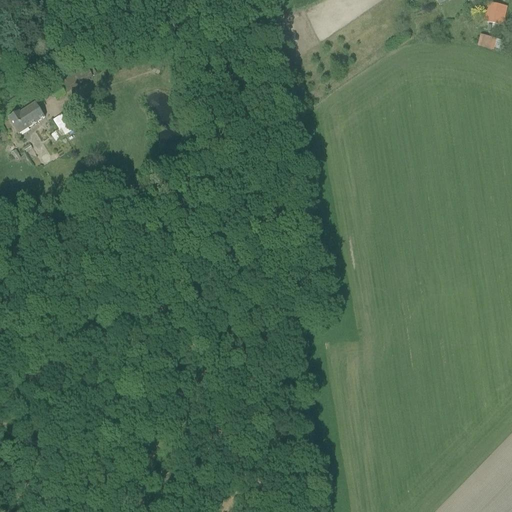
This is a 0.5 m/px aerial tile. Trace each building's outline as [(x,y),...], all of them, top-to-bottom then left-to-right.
[(500,26),(503,14),(487,11),(485,23),(500,26)] [(477,46),(495,51),(497,40),(480,35),(477,46)] [(51,94),(56,101),(92,78),(91,76),(96,73),(92,66),(88,69),(86,66),(58,84),(61,88),(51,94)] [(8,119),(14,128),(19,135),(44,118),(35,104),(20,114),(19,113),(8,119)] [(59,129),(51,135),(56,142),(73,130),(61,114),(52,120),(59,129)]
